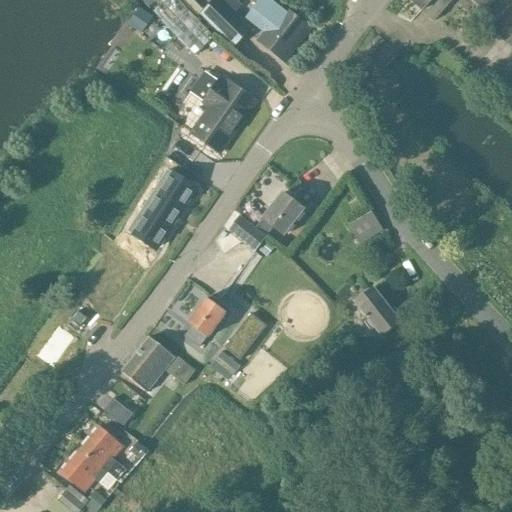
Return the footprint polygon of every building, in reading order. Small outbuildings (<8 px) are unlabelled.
[(194,56),(213,37),(177,0),(164,0),(152,12),(194,56)] [(179,0),(197,17),(203,11),(191,0),(179,0)] [(233,49),(251,31),(219,0),(214,0),(199,15),(233,49)] [(408,0),(432,22),(452,0),(408,0)] [(469,0),(483,12),(493,0),(469,0)] [(511,51),(511,0),(500,0),(480,23),(511,51)] [(152,12),(154,10),(142,2),(135,13),(147,21),(152,12)] [(283,62),(309,29),(284,9),(282,11),(274,4),(257,27),(265,33),(257,43),(283,62)] [(142,33),(149,23),(135,13),(128,23),(142,33)] [(235,127),(253,102),(254,102),(255,101),(228,82),(227,83),(228,84),(227,86),(219,80),(203,102),(211,108),(235,127)] [(235,127),(211,108),(193,133),(192,133),(191,134),(218,153),(219,152),(218,151),(235,127)] [(167,172),(128,232),(155,249),(194,189),(167,172)] [(282,194),(262,220),(283,236),(303,210),(282,194)] [(370,213),(348,227),(360,246),(382,231),(370,213)] [(253,253),(265,238),(239,216),(227,232),(253,253)] [(265,244),(258,252),(266,258),(272,250),(265,244)] [(353,303),(380,337),(399,322),(372,289),(353,303)] [(198,348),(206,337),(207,338),(225,313),(205,299),(188,324),(192,326),(184,337),(198,348)] [(149,338),(121,373),(146,393),(174,358),(149,338)] [(221,351),(210,366),(223,376),(234,362),(221,351)] [(177,358),(166,371),(183,385),(194,372),(177,358)] [(103,411),(123,426),(132,415),(112,399),(103,411)] [(98,428),(79,450),(108,474),(116,464),(111,460),(122,448),(98,428)] [(136,444),(130,452),(137,458),(143,451),(136,444)] [(79,450),(60,473),(83,493),(93,482),(98,486),(108,474),(79,450)] [(64,491),(56,500),(70,511),(79,511),(84,507),(64,491)] [(91,495),(84,503),(90,508),(94,511),(95,511),(102,504),(91,495)]
